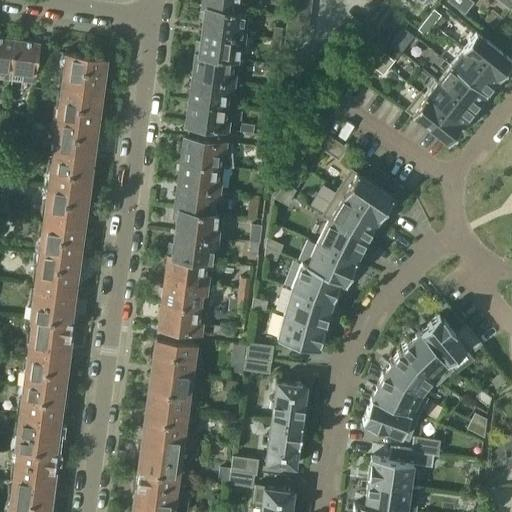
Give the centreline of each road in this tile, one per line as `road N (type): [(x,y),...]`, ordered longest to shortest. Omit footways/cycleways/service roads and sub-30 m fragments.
road 1 (residential): [(85,511),(152,17)]
road 2 (residential): [(457,233),(401,276),(366,320),(347,364),(320,511)]
road 3 (residential): [(152,17),(23,0)]
